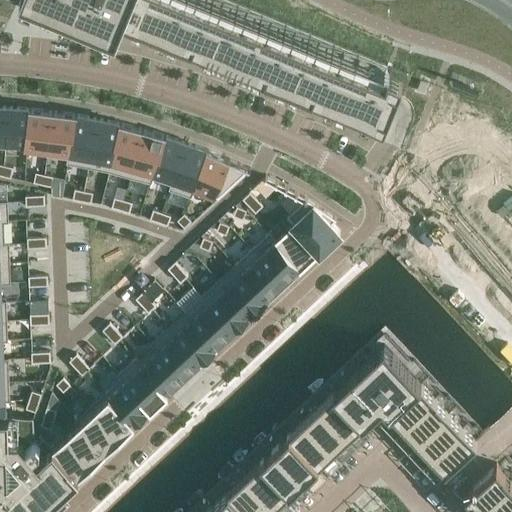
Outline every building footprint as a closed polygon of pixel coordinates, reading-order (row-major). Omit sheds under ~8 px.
[(41,0),(110,28),(115,30),(347,126),(347,125),(355,128),(354,130),(378,139),(382,131),(384,125),(389,113),(395,99),(396,97),(398,92),(402,80),(406,72),(391,67),(387,66),(227,0),(41,0)] [(421,80),(417,89),(424,92),(428,82),(421,80)] [(7,107),(5,143),(27,144),(30,108),(7,107)] [(27,144),(27,148),(48,150),(53,110),(30,108),(27,144)] [(53,110),(48,150),(69,152),(76,113),(53,110)] [(76,113),(69,152),(90,157),(98,117),(76,113)] [(98,117),(90,157),(112,161),(121,122),(98,117)] [(121,122),(112,161),(132,166),(143,128),(121,122)] [(143,128),(132,166),(153,172),(165,134),(143,128)] [(165,134),(153,172),(173,179),(187,141),(165,134)] [(511,186),(463,134),(429,165),(511,253),(511,186)] [(187,141),(173,179),(193,186),(208,149),(187,141)] [(208,149),(193,186),(218,197),(250,168),(208,149)] [(10,176),(11,176),(13,166),(12,166),(4,164),(2,174),(10,176)] [(43,183),(45,173),(36,171),(34,181),(43,183)] [(45,173),(43,183),(52,185),(54,175),(45,173)] [(76,188),(75,188),(73,198),(79,199),(82,200),(84,190),(76,188)] [(84,190),(82,200),(91,202),(93,192),(84,190)] [(249,205),(255,200),(256,198),(250,191),(242,198),(249,205)] [(35,205),(35,194),(28,195),(26,195),(26,205),(29,205),(35,205)] [(36,194),(35,194),(35,205),(45,204),(44,194),(36,194)] [(116,197),(114,197),(112,207),(121,209),(123,199),(116,197)] [(255,200),(249,205),(256,212),(263,205),(256,198),(255,200)] [(304,198),(287,215),(293,222),(320,250),(340,232),(331,223),(336,219),(304,198)] [(132,202),(131,201),(123,199),(121,209),(126,211),(128,211),(130,212),(132,202)] [(242,218),(246,209),(237,206),(233,215),(242,218)] [(154,220),(158,221),(162,211),(154,209),(153,208),(150,218),(154,220)] [(171,214),(169,214),(162,211),(158,221),(159,221),(166,224),(168,224),(171,214)] [(184,227),(191,220),(184,213),(177,219),(184,227)] [(229,225),(220,221),(216,230),(226,234),(229,225)] [(293,222),(274,240),(301,268),(320,250),(293,222)] [(46,246),(46,236),(38,237),(37,237),(37,247),(38,247),(46,246)] [(30,247),(37,247),(37,237),(30,237),(27,237),(28,247),(30,247)] [(203,237),(200,246),(209,250),(213,241),(203,237)] [(274,240),(258,255),(284,283),(301,268),(274,240)] [(258,255),(241,271),(267,299),(284,283),(258,255)] [(174,275),(181,268),(175,261),(168,268),(174,275)] [(188,274),(181,268),(174,275),(180,281),(188,274)] [(241,271),(224,286),(251,315),(267,299),(241,271)] [(39,275),(38,275),(38,285),(39,285),(47,285),(48,285),(47,274),(39,275)] [(32,286),(38,285),(38,275),(31,275),(29,275),(29,286),(32,286)] [(224,286),(208,302),(234,330),(251,315),(224,286)] [(150,298),(143,291),(136,298),(142,305),(150,298)] [(156,305),(150,298),(142,305),(149,312),(156,305)] [(208,302),(191,317),(217,346),(234,330),(208,302)] [(30,324),(40,323),(39,313),(30,313),(30,324)] [(39,313),(40,323),(49,323),(49,313),(39,313)] [(191,317),(174,333),(201,361),(217,346),(191,317)] [(109,336),(116,329),(110,322),(102,329),(109,336)] [(115,343),(123,336),(116,329),(109,336),(115,343)] [(174,333),(158,349),(184,377),(201,361),(174,333)] [(382,405),(385,408),(388,411),(420,382),(416,378),(385,345),(334,392),(363,423),(382,405)] [(158,349),(141,364),(167,392),(184,377),(158,349)] [(32,352),(32,362),(34,362),(41,362),(41,351),(34,352),(32,352)] [(51,362),(50,351),(42,351),(41,351),(41,362),(42,362),(50,362),(51,362)] [(83,360),(77,353),(69,360),(76,367),(83,360)] [(76,367),(82,374),(90,367),(83,360),(76,367)] [(141,364),(124,380),(151,408),(167,392),(141,364)] [(56,383),(63,391),(70,384),(63,377),(56,383)] [(124,380),(108,395),(134,424),(151,408),(124,380)] [(402,426),(434,397),(420,382),(388,411),(401,424),(402,426)] [(29,398),(38,402),(41,393),(32,390),(29,398)] [(320,405),(349,436),(363,423),(334,392),(320,405)] [(108,395),(94,408),(120,437),(134,424),(108,395)] [(448,412),(447,412),(434,397),(402,426),(416,441),(448,412)] [(35,410),(38,402),(29,398),(26,407),(35,410)] [(349,436),(320,405),(318,407),(305,419),(334,450),(347,438),(349,436)] [(57,410),(47,406),(46,410),(44,416),(50,418),(53,419),(54,418),(57,410)] [(94,408),(80,422),(106,450),(120,437),(94,408)] [(448,412),(416,441),(430,456),(462,427),(448,412)] [(44,416),(41,424),(51,427),(53,419),(50,418),(44,416)] [(6,420),(0,419),(0,511),(39,511),(51,502),(49,500),(47,498),(55,491),(58,495),(59,493),(56,489),(63,482),(66,485),(67,486),(78,476),(52,448),(53,447),(41,434),(40,435),(43,438),(37,443),(32,443),(29,439),(33,435),(33,417),(6,418),(6,420)] [(301,423),(290,433),(319,464),(330,454),(334,450),(305,419),(301,423)] [(80,422),(66,435),(92,463),(106,450),(80,422)] [(432,458),(445,471),(476,442),(463,428),(462,427),(430,456),(432,458)] [(314,469),(319,464),(290,433),(285,438),(276,446),(305,477),(314,469)] [(53,447),(52,448),(78,476),(92,463),(66,435),(53,447)] [(305,477),(276,446),(268,454),(262,460),(291,491),(297,485),(305,477)] [(251,469),(245,475),(274,506),(280,500),(291,491),(262,460),(251,469)] [(511,479),(496,464),(465,493),(479,509),(511,479)] [(267,511),(274,506),(245,475),(235,485),(228,491),(248,511),(267,511)] [(511,480),(511,479),(479,509),(482,511),(505,511),(511,506),(511,480)] [(248,511),(228,491),(218,500),(213,505),(220,511),(248,511)]
